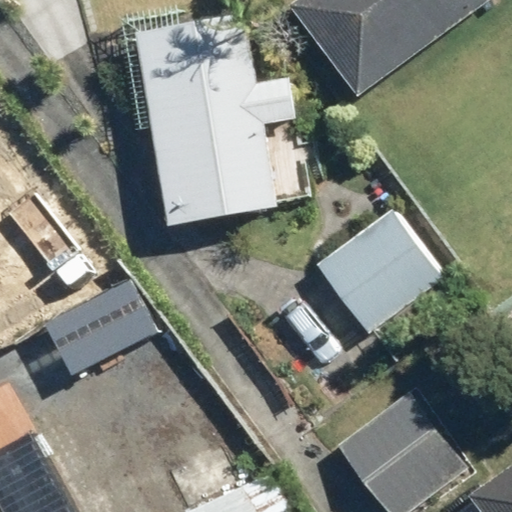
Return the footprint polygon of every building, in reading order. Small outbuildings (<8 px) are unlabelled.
[(301,0),(295,5),(370,101),(499,0),(301,0)] [(186,9),(122,18),(138,138),(161,135),(174,229),(285,214),(273,125),(307,121),(300,75),(262,80),(253,14),(187,23),(186,9)] [(114,257),(34,150),(0,175),(0,228),(55,302),(114,257)] [(453,279),(397,206),(318,267),(375,340),(453,279)] [(418,382),(338,443),(390,511),(419,511),(433,502),(441,511),(448,511),(492,479),(418,382)] [(511,511),(511,471),(458,511),(511,511)] [(286,511),(266,475),(198,511),(286,511)] [(0,511),(10,511),(0,494),(0,511)]
